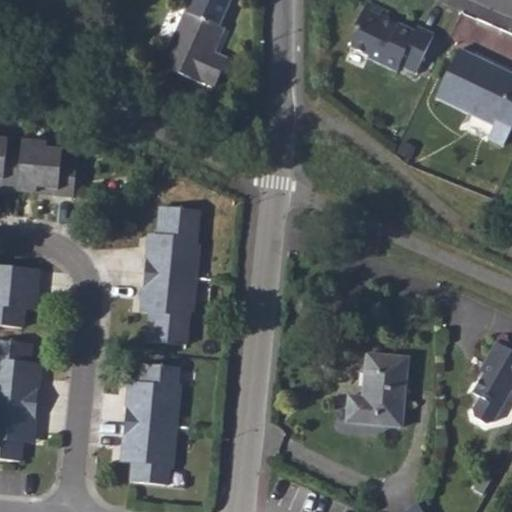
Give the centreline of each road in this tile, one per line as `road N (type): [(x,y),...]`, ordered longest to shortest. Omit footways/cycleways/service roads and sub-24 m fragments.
road 1 (residential): [(239,511),(281,111),(283,0)]
road 2 (residential): [(71,511),(87,280),(55,243),(0,236)]
road 3 (track): [(269,180),(0,59)]
